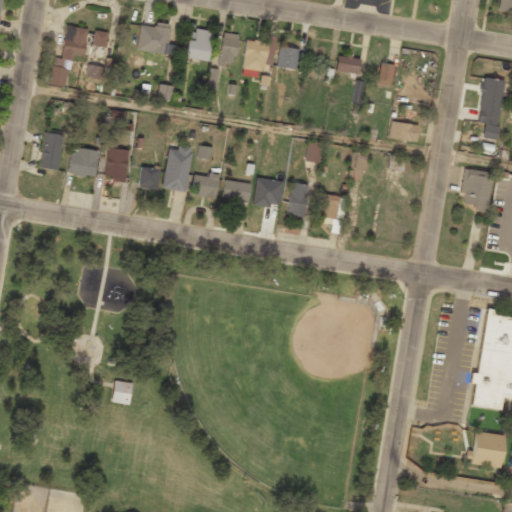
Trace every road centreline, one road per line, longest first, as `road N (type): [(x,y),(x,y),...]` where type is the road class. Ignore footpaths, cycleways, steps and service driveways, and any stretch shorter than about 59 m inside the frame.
road 1 (residential): [(465,0),(380,511)]
road 2 (residential): [(0,207),(419,275)]
road 3 (residential): [(220,0),(511,46)]
road 4 (residential): [(34,0),(0,207)]
